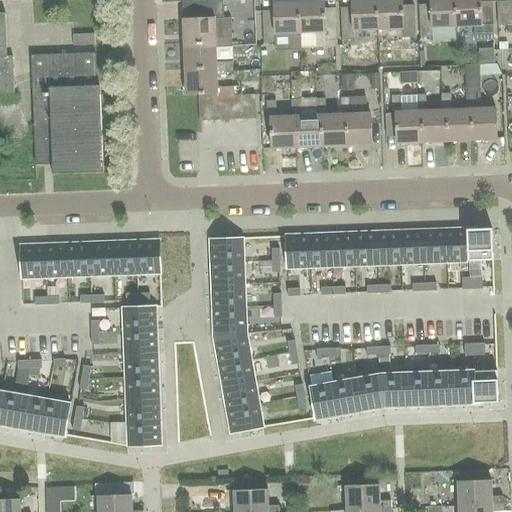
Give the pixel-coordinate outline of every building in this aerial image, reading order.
[(353,30),(378,29),(377,0),(373,0),(352,1),(352,8),(341,9),(342,41),(353,41),(353,30)] [(377,0),(378,29),(403,28),(404,38),(414,38),(413,6),(402,6),(401,0),(377,0)] [(456,26),(455,0),(429,0),(430,5),(419,6),(420,38),(431,37),(431,27),(456,26)] [(480,0),(455,0),(456,26),(473,26),(474,42),(493,41),(492,3),(481,3),(480,0)] [(193,21),(182,21),(183,45),(215,44),(215,49),(232,48),(231,39),(215,39),(214,21),(223,20),(222,1),(192,2),(193,21)] [(510,26),(509,1),(497,2),(498,26),(510,26)] [(324,2),(298,3),(300,33),(300,49),(337,47),(335,9),(324,10),(324,2)] [(273,13),(261,13),(263,45),(275,44),(275,50),(300,49),(300,33),(298,3),(273,4),(273,13)] [(0,93),(14,92),(13,57),(7,58),(5,14),(0,14),(0,93)] [(94,34),(73,36),(73,47),(95,46),(94,34)] [(183,45),(184,69),(216,68),(216,73),(233,73),(232,64),(216,64),(215,49),(215,44),(183,45)] [(479,66),(494,65),(493,50),(479,50),(479,66)] [(97,88),(96,63),(95,54),(30,57),(34,167),(51,166),(52,175),(103,173),(100,87),(97,88)] [(503,113),(495,114),(495,108),(476,109),(475,93),(480,93),(479,65),(465,66),(467,109),(471,109),(472,141),(497,139),(496,135),(504,135),(503,113)] [(199,99),(210,99),(221,98),(232,98),(234,98),(234,89),(217,89),(216,73),(216,68),(184,69),(185,96),(198,96),(199,99)] [(354,90),(354,75),(341,75),(342,91),(354,90)] [(380,90),(380,75),(371,75),(371,90),(378,90),(380,90)] [(417,75),(402,76),(402,84),(417,84),(417,75)] [(445,110),(447,142),(472,141),(471,109),(467,109),(452,110),(451,94),(441,95),(442,110),(445,110)] [(416,96),(417,111),(421,111),(422,143),(447,142),(445,110),(442,110),(426,111),(425,96),(416,96)] [(233,121),(244,121),(243,97),(234,98),(232,98),(233,121)] [(256,120),(255,97),(243,97),(244,121),(256,120)] [(421,111),(417,111),(402,112),(401,97),(392,97),(392,115),(395,115),(396,144),(422,143),(421,111)] [(222,121),(221,98),(210,99),(211,122),(222,121)] [(233,121),(232,98),(221,98),(222,121),(233,121)] [(211,122),(210,99),(199,99),(200,122),(211,122)] [(346,115),(347,147),(371,146),(370,114),(351,115),(350,99),(342,99),(342,115),(346,115)] [(346,115),(342,115),(326,116),(325,100),(316,101),(317,116),(320,116),(322,148),(347,147),(346,115)] [(320,116),(317,116),(302,117),(301,101),(291,102),(292,117),(295,117),(297,149),(322,148),(320,116)] [(295,117),(292,117),(277,118),(276,102),(266,103),(267,121),(270,121),(271,150),(297,149),(295,117)] [(492,229),(468,230),(470,262),(493,261),(492,229)] [(468,230),(446,231),(447,263),(470,262),(468,230)] [(446,231),(423,232),(424,264),(447,263),(446,231)] [(423,232),(400,233),(401,264),(424,264),(423,232)] [(400,233),(377,234),(378,265),(401,264),(400,233)] [(354,234),(332,235),(333,267),(356,266),(354,234)] [(377,234),(354,234),(356,266),(378,265),(377,234)] [(332,235),(309,236),(310,268),(333,267),(332,235)] [(309,236),(285,237),(286,269),(310,268),(309,236)] [(242,239),(211,240),(212,264),(243,262),(242,239)] [(160,242),(136,243),(137,275),(161,274),(160,242)] [(136,243),(113,244),(114,275),(137,275),(136,243)] [(90,244),(68,245),(69,277),(92,276),(90,244)] [(113,244),(90,244),(92,276),(114,275),(113,244)] [(68,245),(45,246),(46,278),(69,277),(68,245)] [(45,246),(21,247),(22,279),(46,278),(45,246)] [(278,249),(270,249),(270,261),(279,261),(278,249)] [(279,261),(270,261),(271,274),(279,274),(279,261)] [(243,262),(212,264),(212,286),(244,285),(243,262)] [(470,277),(461,278),(462,290),(471,290),(470,277)] [(483,277),(470,277),(471,290),(483,290),(483,277)] [(425,283),(412,284),(412,292),(425,292),(425,283)] [(437,283),(425,283),(425,292),(438,291),(437,283)] [(392,284),(379,285),(379,294),(392,293),(392,284)] [(244,285),(212,286),(213,309),(245,308),(244,285)] [(379,285),(367,285),(367,294),(379,294),(379,285)] [(346,286),(334,287),(334,295),(346,295),(346,286)] [(334,287),(321,287),(321,296),(334,295),(334,287)] [(300,288),(287,288),(287,297),(300,297),(300,288)] [(138,293),(125,294),(126,303),(138,302),(138,293)] [(150,293),(138,293),(138,302),(151,302),(150,293)] [(280,294),(271,294),(272,307),(281,307),(280,294)] [(92,295),(80,296),(80,304),(93,304),(92,295)] [(105,295),(92,295),(93,304),(105,304),(105,295)] [(59,296),(47,297),(47,306),(60,305),(59,296)] [(47,297),(34,297),(34,306),(47,306),(47,297)] [(281,307),(272,307),(272,320),(281,319),(281,307)] [(155,308),(123,309),(124,333),(156,331),(155,308)] [(245,308),(213,309),(214,332),(214,338),(246,334),(245,308)] [(100,321),(91,321),(92,334),(100,333),(100,321)] [(156,331),(124,333),(125,355),(157,354),(156,331)] [(100,333),(92,334),(92,346),(101,346),(100,333)] [(246,334),(214,338),(215,344),(219,366),(251,361),(246,334)] [(295,340),(286,342),(288,354),(297,352),(295,340)] [(473,344),(464,344),(464,357),(473,357),(473,344)] [(485,344),(473,344),(473,357),(486,356),(485,344)] [(440,345),(427,346),(427,355),(440,354),(440,345)] [(427,346),(414,346),(415,355),(427,355),(427,346)] [(391,347),(378,348),(378,357),(391,356),(391,347)] [(378,348),(365,348),(366,357),(378,357),(378,348)] [(341,349),(329,350),(329,358),(341,358),(341,349)] [(329,350),(316,350),(316,359),(329,358),(329,350)] [(297,352),(288,354),(290,366),(299,365),(297,352)] [(157,354),(125,355),(126,378),(158,377),(157,354)] [(65,359),(53,360),(54,368),(66,367),(65,359)] [(42,360),(30,361),(30,369),(40,368),(42,368),(42,360)] [(30,361),(18,361),(18,369),(30,369),(30,361)] [(251,361),(219,366),(223,388),(254,383),(251,361)] [(84,366),(81,378),(90,380),(92,367),(84,366)] [(30,369),(29,376),(39,377),(40,368),(30,369)] [(497,372),(474,373),(475,404),(499,403),(497,372)] [(451,373),(428,374),(429,406),(452,405),(451,373)] [(474,373),(451,373),(452,405),(475,404),(474,373)] [(428,374),(405,375),(407,407),(429,406),(428,374)] [(405,375),(380,376),(384,408),(407,407),(405,375)] [(380,376),(356,380),(361,412),(384,408),(380,376)] [(158,377),(126,378),(127,401),(158,400),(158,377)] [(81,378),(79,390),(88,392),(90,380),(81,378)] [(356,380),(333,384),(339,416),(361,412),(356,380)] [(254,383),(223,388),(227,411),(258,405),(254,383)] [(333,384),(310,388),(315,420),(339,416),(333,384)] [(303,385),(294,386),(296,399),(305,397),(303,385)] [(2,393),(0,405),(0,424),(19,428),(25,397),(2,393)] [(25,397),(19,428),(42,432),(47,401),(25,397)] [(305,397),(296,399),(298,411),(307,410),(305,397)] [(158,400),(127,401),(128,424),(159,422),(158,400)] [(47,401),(42,432),(65,436),(71,405),(47,401)] [(258,405),(227,411),(231,434),(262,429),(258,405)] [(76,406),(74,418),(83,420),(85,408),(76,406)] [(74,418),(72,431),(81,432),(83,420),(74,418)] [(159,422),(128,424),(128,447),(160,446),(159,422)] [(456,483),(457,507),(502,505),(501,498),(490,498),(490,481),(486,482),(485,474),(460,475),(461,483),(456,483)] [(308,479),(297,479),(297,490),(308,490),(308,479)] [(269,481),(233,482),(233,492),(266,491),(269,491),(269,481)] [(346,511),(390,510),(390,503),(379,503),(378,486),(345,488),(346,511)] [(60,511),(61,502),(60,488),(46,488),(46,511),(60,511)] [(233,511),(277,511),(278,507),(267,508),(266,491),(233,492),(233,511)] [(96,511),(130,511),(130,495),(96,497),(96,511)] [(0,511),(18,511),(19,500),(0,501),(0,511)]
